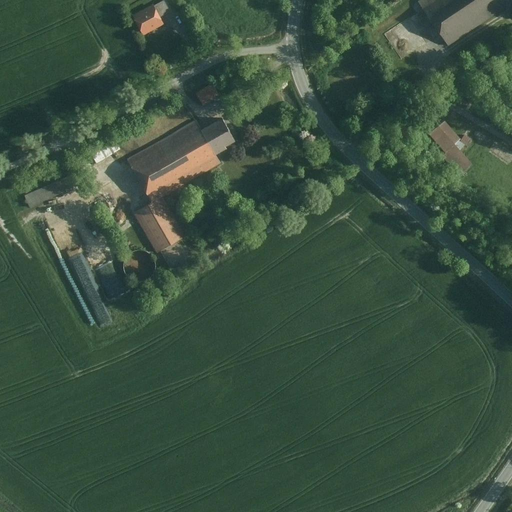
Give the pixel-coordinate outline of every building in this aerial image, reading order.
[(161,0),(159,0),(128,18),(140,39),(162,27),(158,19),(169,13),(161,0)] [(422,0),(418,3),(446,46),(503,9),(497,0),(422,0)] [(194,124),(127,162),(151,204),(162,198),(218,166),(212,156),(237,142),(224,119),(200,133),(194,124)] [(459,176),(472,165),(460,150),(471,141),(466,134),(460,139),(444,120),(428,133),(444,153),(442,155),(459,176)] [(113,152),(107,138),(87,147),(93,161),(113,152)] [(63,178),(23,195),(28,207),(68,190),(63,178)] [(156,254),(184,240),(162,198),(151,204),(134,213),(156,254)]
